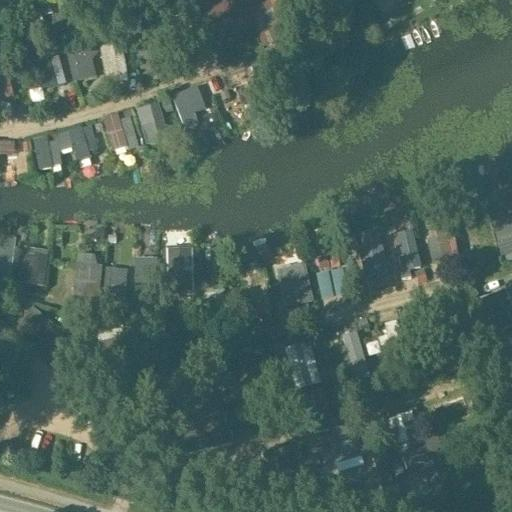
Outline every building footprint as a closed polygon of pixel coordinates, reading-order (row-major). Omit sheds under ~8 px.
[(200,0),(208,45),(251,38),(244,0),(200,0)] [(59,51),(34,56),(41,89),(66,84),(59,51)] [(71,82),(101,76),(97,57),(68,63),(71,82)] [(216,76),(224,96),(247,87),(239,67),(216,76)] [(0,100),(15,96),(8,74),(0,76),(0,100)] [(195,123),(193,113),(203,111),(198,87),(173,92),(181,126),(195,123)] [(136,108),(142,136),(165,132),(159,103),(136,108)] [(129,118),(118,121),(115,113),(99,118),(109,153),(137,145),(129,118)] [(37,170),(63,165),(60,151),(71,149),(74,161),(98,156),(92,126),(31,138),(37,170)] [(0,168),(14,168),(14,142),(0,141),(0,168)] [(511,216),(491,222),(502,262),(511,259),(511,216)] [(495,259),(495,225),(462,225),(462,259),(495,259)] [(0,235),(0,277),(11,278),(13,236),(0,235)] [(379,242),(358,246),(362,275),(358,275),(360,290),(386,286),(379,242)] [(166,296),(193,295),(192,245),(164,246),(166,296)] [(334,270),(316,273),(321,298),(339,295),(334,270)] [(511,288),(477,301),(489,335),(511,327),(511,288)] [(422,313),(383,325),(392,355),(432,344),(422,313)] [(308,342),(282,348),(294,392),(320,385),(308,342)] [(405,416),(388,420),(393,447),(411,443),(405,416)]
